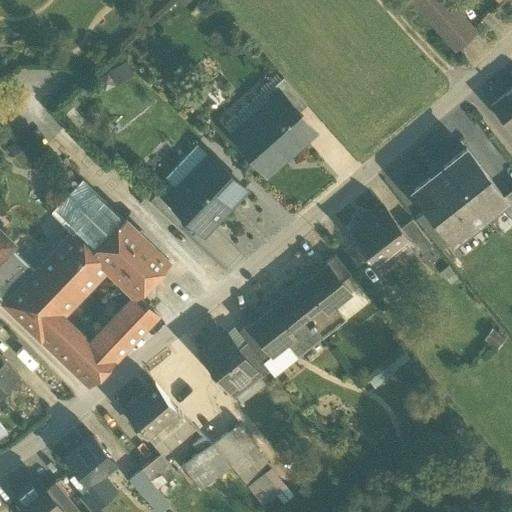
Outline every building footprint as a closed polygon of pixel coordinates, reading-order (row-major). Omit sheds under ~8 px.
[(410,0),(436,29),(448,19),(431,0),(410,0)] [(456,12),(444,0),(431,0),(448,19),(456,12)] [(473,32),(456,12),(448,19),(436,29),(454,49),(473,32)] [(231,27),(217,29),(219,46),(233,44),(231,27)] [(233,44),(219,46),(220,53),(234,51),(233,44)] [(306,103),(281,76),(270,86),(295,113),(306,103)] [(269,102),(231,135),(264,173),(302,139),(286,121),(295,113),(270,86),(261,93),(269,102)] [(511,88),(491,106),(511,132),(511,130),(511,88)] [(311,130),(295,113),(286,121),(302,139),(311,130)] [(465,149),(412,190),(453,242),(504,202),(506,200),(505,198),(465,149)] [(248,188),(209,151),(176,185),(170,179),(160,190),(205,234),(248,188)] [(121,218),(81,179),(49,211),(70,231),(70,230),(90,250),(121,218)] [(185,214),(160,190),(150,200),(175,224),(185,214)] [(385,210),(375,217),(376,219),(352,237),(364,251),(363,252),(365,255),(366,254),(373,264),(397,245),(398,246),(407,239),(408,238),(399,227),(385,210)] [(90,250),(89,252),(131,292),(134,295),(136,293),(167,261),(121,218),(90,250)] [(429,241),(411,218),(399,227),(408,238),(407,239),(417,251),(429,241)] [(3,301),(2,302),(89,384),(90,383),(90,382),(109,361),(110,362),(155,311),(136,293),(134,295),(131,292),(86,340),(60,315),(105,267),(89,252),(90,250),(70,230),(70,231),(33,269),(3,301)] [(0,298),(3,301),(33,269),(9,246),(11,244),(0,233),(0,298)] [(350,274),(335,254),(324,263),(326,265),(340,282),(350,274)] [(326,265),(299,287),(297,284),(286,293),(321,337),(346,317),(335,303),(348,293),(340,282),(326,265)] [(250,325),(249,326),(271,355),(286,343),(296,356),(321,337),(286,293),(275,302),(277,304),(250,325)] [(271,355),(249,326),(250,325),(248,323),(238,331),(246,341),(262,362),(271,355)] [(223,333),(200,351),(210,364),(209,364),(230,390),(252,373),(254,371),(236,349),(223,333)] [(262,362),(246,341),(236,349),(254,371),(252,373),(257,379),(269,370),(262,362)] [(0,390),(17,375),(0,357),(0,390)] [(205,397),(177,363),(154,378),(182,413),(192,406),(205,397)] [(155,383),(123,409),(145,436),(177,411),(155,383)] [(202,419),(192,406),(182,413),(181,414),(197,430),(201,427),(198,422),(202,419)] [(0,418),(0,436),(8,430),(0,418)] [(262,456),(236,426),(212,444),(230,466),(237,474),(262,456)] [(92,435),(65,458),(90,488),(81,495),(94,510),(115,492),(107,482),(100,474),(114,462),(92,435)] [(209,443),(181,464),(198,489),(230,466),(212,444),(211,444),(209,443)] [(159,452),(140,469),(155,487),(175,471),(159,452)] [(155,487),(140,469),(128,479),(143,498),(155,487)] [(33,479),(14,495),(27,511),(64,511),(45,487),(44,487),(41,490),(33,479)] [(71,511),(77,508),(54,480),(45,487),(64,511),(71,511)] [(155,487),(143,498),(156,511),(160,511),(170,504),(155,487)]
